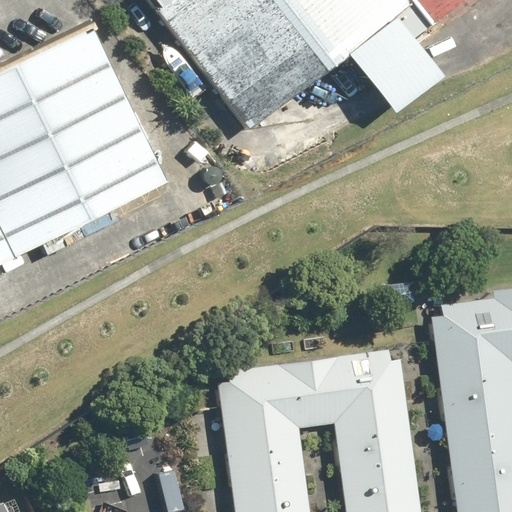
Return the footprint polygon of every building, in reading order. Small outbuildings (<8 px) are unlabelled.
[(403,0),(149,0),(248,123),(403,0)] [(442,0),(421,0),(430,10),(442,0)] [(0,261),(158,185),(84,33),(0,74),(0,261)] [(449,511),(511,511),(511,308),(426,319),(449,511)] [(409,511),(391,357),(213,379),(229,511),(409,511)]
